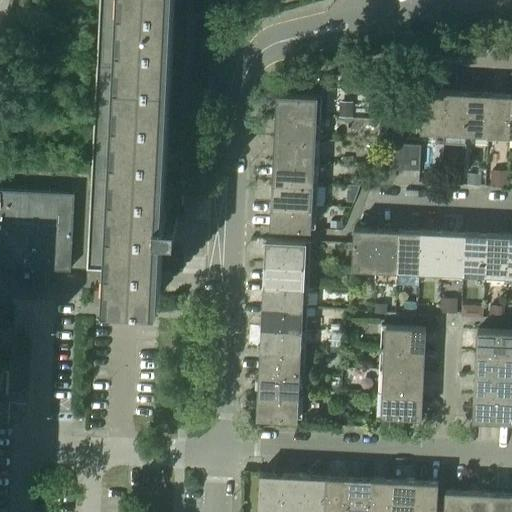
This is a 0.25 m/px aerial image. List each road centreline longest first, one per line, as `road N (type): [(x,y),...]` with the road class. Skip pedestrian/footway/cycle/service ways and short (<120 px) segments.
road 1 (residential): [(217,446),(225,422),(244,74),(274,43),(364,21)]
road 2 (residential): [(217,446),(444,454)]
road 3 (residential): [(359,200),(511,207)]
road 4 (residential): [(444,454),(446,316)]
